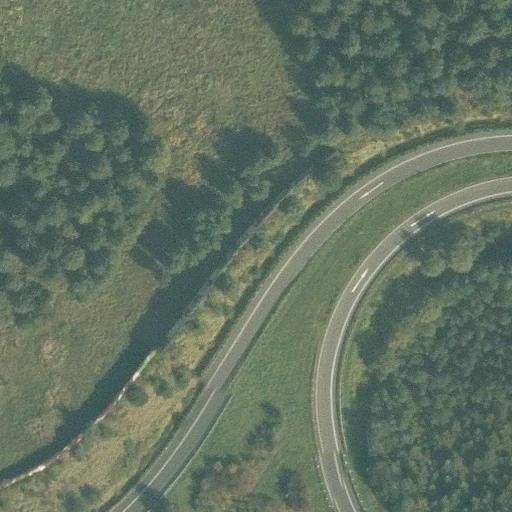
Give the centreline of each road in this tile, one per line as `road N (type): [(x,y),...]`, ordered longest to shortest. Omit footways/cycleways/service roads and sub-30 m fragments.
road 1 (motorway): [(511,144),(437,158),(403,174),(325,234),(165,469),(123,511)]
road 2 (motorway): [(350,511),(335,479),(324,399),(335,335),(353,298),(389,251),(430,218),(511,189)]
